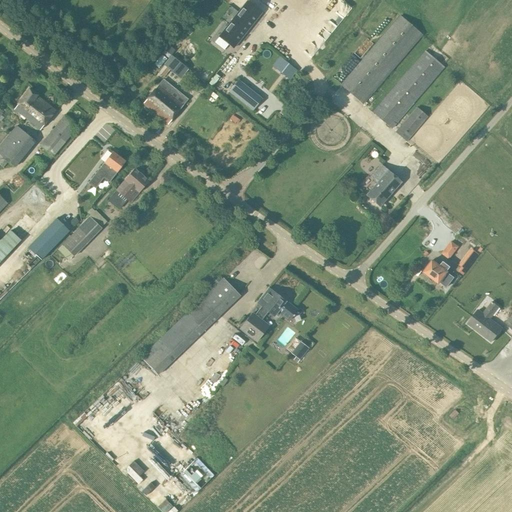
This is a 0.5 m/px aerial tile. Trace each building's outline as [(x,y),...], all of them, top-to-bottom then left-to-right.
[(262,12),(248,1),(238,13),(252,24),(262,12)] [(252,24),(238,13),(228,25),(243,36),(252,24)] [(340,85),(363,104),(423,35),(399,16),(340,85)] [(243,36),(228,25),(219,37),(233,48),(243,36)] [(372,112),(391,129),(444,68),(424,51),(372,112)] [(171,85),(186,67),(174,57),(159,75),(171,85)] [(210,83),(213,86),(220,77),(217,74),(210,83)] [(262,98),(238,79),(229,90),(253,109),(262,98)] [(144,103),(168,124),(184,105),(159,85),(144,103)] [(15,109),(40,129),(55,111),(36,96),(37,95),(29,88),(16,103),(18,105),(15,109)] [(395,132),(406,141),(427,116),(416,107),(395,132)] [(39,145),(52,156),(78,126),(65,115),(39,145)] [(0,144),(0,164),(3,167),(8,161),(15,167),(35,142),(15,126),(0,144)] [(84,132),(0,226),(0,264),(103,149),(84,132)] [(88,183),(94,188),(110,167),(117,172),(125,161),(112,152),(88,183)] [(366,195),(379,206),(401,181),(381,164),(370,176),(377,182),(366,195)] [(108,201),(113,205),(122,195),(130,202),(139,192),(148,181),(134,169),(124,180),(125,180),(108,201)] [(477,191),(467,203),(476,210),(486,198),(477,191)] [(61,245),(74,257),(101,228),(89,216),(61,245)] [(27,247),(41,260),(69,231),(55,218),(27,247)] [(440,254),(448,259),(458,246),(450,241),(440,254)] [(465,257),(459,265),(466,270),(471,262),(465,257)] [(438,266),(431,261),(423,272),(437,283),(438,281),(446,287),(453,277),(446,272),(446,271),(449,267),(442,261),(438,266)] [(140,357),(157,375),(240,296),(223,278),(140,357)] [(253,313),(241,327),(256,340),(268,325),(261,320),(268,311),(274,316),(275,314),(278,316),(280,313),(289,320),(293,316),(294,315),(297,310),(288,303),(287,305),(284,302),(285,301),(268,288),(257,302),(262,306),(255,315),(253,313)] [(468,323),(492,341),(502,328),(490,319),(499,306),(492,301),(483,313),(478,310),(468,323)] [(287,326),(274,340),(282,347),(295,333),(287,326)] [(300,359),(308,348),(300,342),(292,353),(300,359)] [(197,457),(179,474),(197,492),(201,487),(197,483),(205,475),(209,479),(214,475),(197,457)] [(145,485),(149,481),(139,473),(135,478),(145,485)]
